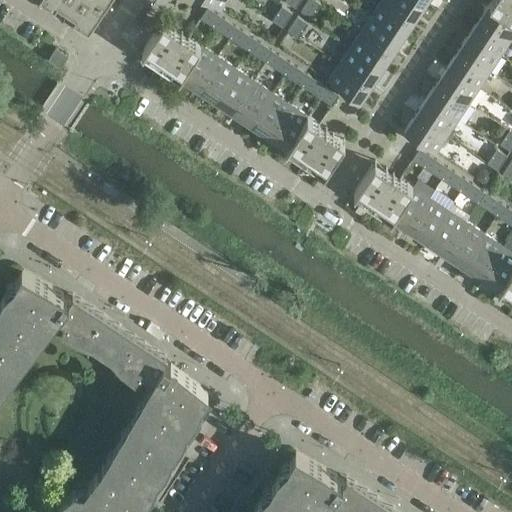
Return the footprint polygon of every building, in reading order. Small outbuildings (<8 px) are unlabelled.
[(52,0),(89,24),(104,0),(52,0)] [(226,0),(209,0),(221,8),(226,0)] [(311,17),(321,3),(316,0),(307,0),(301,10),(311,17)] [(414,19),(384,0),(380,0),(371,14),(403,36),(414,19)] [(425,3),(420,0),(384,0),(414,19),(425,3)] [(511,36),(511,14),(490,0),(479,17),(511,38),(511,36)] [(511,0),(490,0),(511,14),(511,0)] [(283,26),(292,12),(282,5),(272,19),(283,26)] [(210,23),(217,13),(208,6),(201,17),(210,23)] [(220,30),(227,19),(217,13),(210,23),(220,30)] [(403,36),(371,14),(361,30),(393,52),(403,36)] [(298,36),(308,22),(297,15),(288,29),(298,36)] [(511,38),(479,17),(469,33),(501,54),(511,38)] [(179,75),(200,43),(163,18),(142,50),(179,75)] [(230,37),(237,26),(227,19),(220,30),(230,37)] [(239,43),(246,32),(237,26),(230,37),(239,43)] [(393,52),(361,30),(350,46),(382,68),(393,52)] [(248,49),(255,38),(246,32),(239,43),(248,49)] [(501,54),(469,33),(458,49),(490,70),(501,54)] [(274,50),(255,38),(248,49),(266,61),(274,50)] [(197,87),(218,55),(200,43),(179,75),(197,87)] [(61,65),(68,54),(56,46),(48,57),(61,65)] [(382,68),(350,46),(339,62),(371,84),(382,68)] [(490,70),(458,49),(447,65),(479,86),(490,70)] [(292,62),(274,50),(266,61),(285,73),(292,62)] [(215,99),(236,67),(218,55),(197,87),(215,99)] [(294,79),(301,68),(292,62),(285,73),(294,79)] [(371,84),(339,62),(328,79),(360,100),(371,84)] [(479,86),(447,65),(436,81),(468,102),(479,86)] [(233,111),(254,79),(236,67),(215,99),(233,111)] [(303,85),(310,74),(301,68),(294,79),(303,85)] [(312,91),(319,81),(310,74),(303,85),(312,91)] [(251,123),(272,91),(254,79),(233,111),(251,123)] [(322,98),(329,87),(319,81),(312,91),(322,98)] [(468,102),(436,81),(426,97),(458,118),(468,102)] [(332,104),(339,94),(329,87),(322,98),(332,104)] [(269,135),(291,103),(272,91),(251,123),(269,135)] [(458,118),(426,97),(415,113),(447,134),(458,118)] [(287,147),(309,115),(291,103),(269,135),(287,147)] [(447,134),(415,113),(404,130),(436,151),(447,134)] [(324,171),(345,139),(309,115),(287,147),(324,171)] [(510,150),(511,147),(511,130),(509,128),(500,143),(510,150)] [(422,164),(429,154),(420,147),(412,158),(422,164)] [(498,169),(507,155),(496,148),(487,162),(498,169)] [(439,160),(429,154),(422,164),(432,171),(439,160)] [(511,178),(511,158),(503,172),(511,178)] [(390,216),(412,184),(375,159),(354,191),(390,216)] [(442,178),(449,167),(439,160),(432,171),(442,178)] [(451,184),(458,173),(449,167),(442,178),(451,184)] [(511,209),(458,173),(451,184),(504,219),(511,209)] [(408,228),(430,196),(412,184),(390,216),(408,228)] [(427,240),(448,208),(430,196),(408,228),(427,240)] [(445,252),(466,220),(448,208),(427,240),(445,252)] [(463,264),(484,232),(466,220),(445,252),(463,264)] [(481,276),(502,244),(484,232),(463,264),(481,276)] [(499,288),(511,268),(511,250),(502,244),(481,276),(499,288)] [(511,296),(511,268),(499,288),(511,296)] [(0,372),(3,375),(17,349),(21,351),(35,325),(39,328),(48,311),(67,321),(62,330),(79,340),(88,338),(93,344),(102,350),(120,324),(72,293),(71,294),(80,300),(78,302),(64,292),(22,269),(16,280),(14,287),(6,290),(0,300),(0,372)] [(179,433),(185,428),(195,416),(194,407),(200,402),(208,392),(171,363),(170,364),(156,354),(157,351),(165,357),(167,355),(120,324),(102,350),(111,356),(119,359),(121,367),(136,379),(142,372),(159,385),(147,400),(151,403),(133,425),(136,428),(118,451),(121,453),(109,468),(104,464),(83,489),(75,488),(58,501),(65,511),(134,511),(150,492),(149,483),(156,479),(165,467),(164,458),(170,453),(180,441),(179,433)] [(306,511),(308,508),(312,510),(321,493),(340,504),(335,511),(389,511),(393,506),(346,475),(345,477),(353,482),(352,484),(337,475),(337,474),(296,451),(290,462),(288,470),(279,472),(272,486),(270,493),(262,496),(254,509),(253,511),(306,511)]
